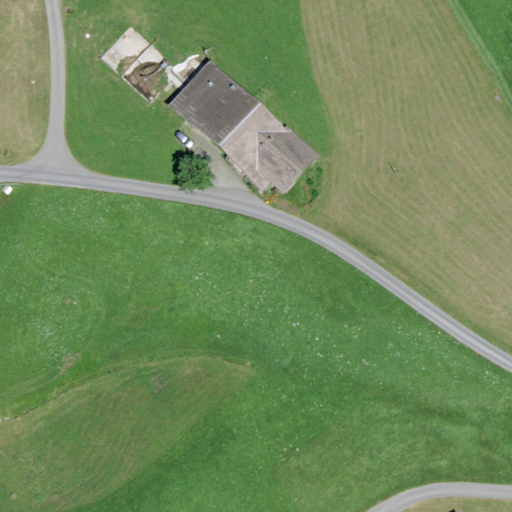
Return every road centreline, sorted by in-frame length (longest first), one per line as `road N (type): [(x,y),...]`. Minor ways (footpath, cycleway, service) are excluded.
road 1 (unclassified): [(511,363),(361,263),(269,214),(183,194),(0,175)]
road 2 (unclassified): [(511,495),(439,492),(386,511)]
